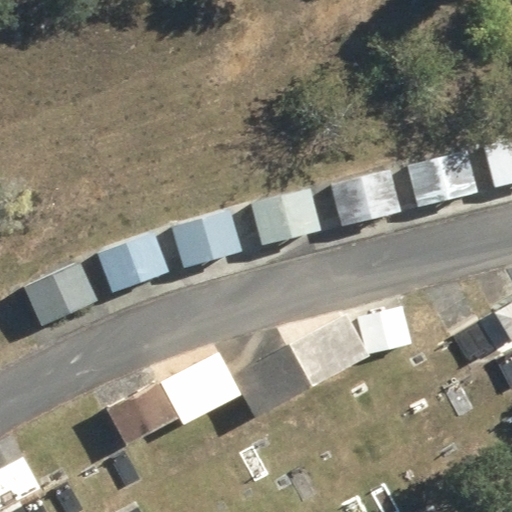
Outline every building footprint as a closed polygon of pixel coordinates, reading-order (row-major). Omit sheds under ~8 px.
[(511,141),(480,150),(491,191),(511,185),(511,141)] [(406,169),(416,211),(473,195),(463,155),(406,169)] [(328,187),(338,229),(396,213),(386,173),(328,187)] [(246,205),(257,246),(314,233),(303,191),(246,205)] [(168,230),(180,269),(236,253),(224,215),(168,230)] [(93,254),(109,294),(163,274),(147,234),(93,254)] [(20,290),(38,330),(92,304),(73,264),(20,290)] [(503,338),(511,332),(511,291),(485,307),(503,338)] [(352,315),(362,352),(403,341),(394,304),(352,315)] [(284,337),(307,380),(359,352),(336,308),(284,337)] [(452,334),(467,363),(492,350),(476,321),(452,334)] [(279,342),(226,370),(248,412),(301,383),(279,342)] [(208,346),(153,376),(175,420),(231,388),(208,346)] [(511,346),(492,357),(508,387),(511,384),(511,346)] [(98,406),(116,439),(168,412),(149,378),(98,406)] [(0,465),(0,506),(36,487),(19,455),(0,465)]
